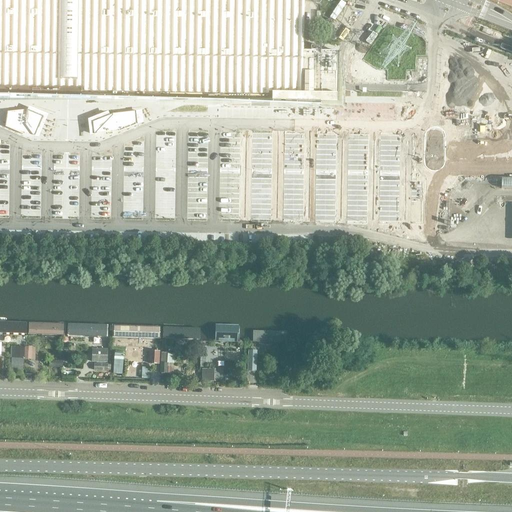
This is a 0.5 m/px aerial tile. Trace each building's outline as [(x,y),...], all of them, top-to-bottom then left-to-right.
[(0,0),(0,84),(57,86),(57,79),(61,79),(61,80),(61,81),(62,82),(63,82),(64,83),(64,84),(65,84),(66,85),(67,85),(70,85),(71,84),(72,84),(73,83),(74,82),(75,81),(75,80),(76,79),(79,79),(79,86),(336,90),(337,51),(297,51),(297,0),(0,0)] [(7,112),(5,127),(22,135),(35,136),(43,117),(27,111),(26,110),(7,112)] [(109,115),(92,122),(93,135),(119,132),(139,124),(137,111),(112,114),(109,115)] [(61,139),(64,129),(44,125),(42,134),(61,139)] [(90,128),(72,134),(75,144),(94,137),(90,128)] [(511,178),(502,178),(501,183),(501,186),(501,189),(511,189),(511,178)] [(26,323),(0,322),(0,333),(26,335),(26,323)] [(64,324),(28,323),(27,334),(63,336),(64,324)] [(107,325),(67,324),(66,336),(106,337),(107,325)] [(160,327),(113,325),(113,338),(160,339),(160,327)] [(239,326),(215,325),(215,342),(238,343),(239,326)] [(200,330),(163,328),(162,338),(199,340),(200,330)] [(296,333),(253,332),(253,342),(296,343),(296,333)] [(23,346),(14,346),(14,357),(22,357),(23,346)] [(23,346),(23,366),(33,365),(34,347),(23,346)] [(106,349),(91,348),(91,361),(106,362),(106,349)] [(160,348),(159,373),(166,373),(167,363),(173,363),(174,354),(167,354),(167,348),(160,348)] [(247,350),(247,371),(255,372),(257,351),(247,350)] [(159,351),(148,351),(147,364),(158,365),(159,351)] [(122,354),(110,353),(109,374),(121,375),(122,354)] [(22,359),(10,358),(9,375),(21,376),(22,359)] [(61,361),(48,360),(48,368),(61,368),(61,361)] [(149,368),(141,367),(140,378),(149,379),(149,368)] [(200,368),(187,368),(186,379),(199,380),(200,368)] [(213,369),(201,369),(201,382),(213,382),(213,369)] [(179,375),(166,374),(166,383),(179,383),(179,375)]
